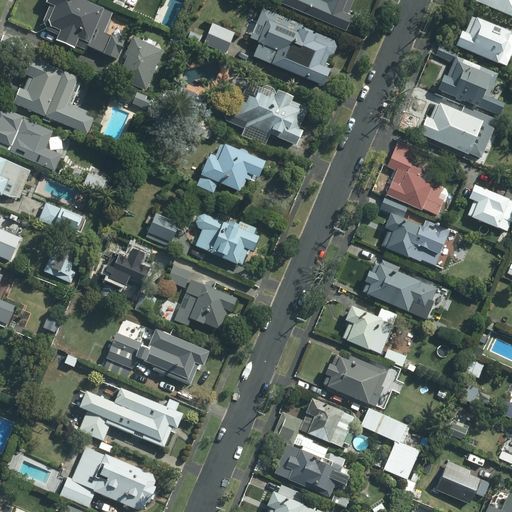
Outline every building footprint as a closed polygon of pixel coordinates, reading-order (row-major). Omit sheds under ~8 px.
[(110,11),(83,0),(43,0),(43,1),(48,3),(38,26),(55,34),(53,40),(72,48),(73,45),(83,49),(85,46),(115,59),(123,40),(102,30),(110,11)] [(277,6),(343,34),(350,18),(345,17),(352,0),(274,0),(278,2),(277,6)] [(511,0),(473,0),(472,3),(511,20),(511,0)] [(251,60),(320,89),(327,72),(322,69),(326,59),(331,57),(333,50),(331,44),(302,31),(303,28),(260,10),(247,40),(256,44),(255,45),(257,46),(251,60)] [(453,48),(496,66),(497,65),(505,68),(511,51),(511,38),(509,37),(509,35),(471,19),(464,35),(460,33),(453,48)] [(224,55),(233,34),(210,24),(201,45),(224,55)] [(144,90),(161,49),(153,46),(155,41),(142,36),(141,39),(131,35),(123,55),(125,55),(118,72),(129,77),(126,83),(144,90)] [(452,64),(457,53),(439,45),(434,56),(452,64)] [(10,101),(84,133),(90,118),(86,116),(88,111),(70,104),(77,88),(63,82),(66,77),(53,71),(55,67),(46,64),(47,61),(39,57),(37,60),(29,56),(22,72),(27,74),(21,88),(16,86),(10,101)] [(476,107),(498,117),(503,105),(487,98),(496,77),(455,58),(445,79),(442,78),(436,92),(475,109),(476,107)] [(272,139),(293,148),(300,134),(296,132),(306,110),(289,103),(290,100),(274,93),(273,96),(245,84),(235,107),(231,106),(227,107),(223,119),(224,123),(242,131),(240,136),(269,147),(272,139)] [(197,111),(203,98),(175,86),(170,99),(197,111)] [(134,92),(130,102),(146,109),(149,101),(143,99),(144,96),(134,92)] [(0,142),(20,151),(26,136),(32,138),(37,125),(19,117),(20,116),(0,106),(0,142)] [(417,136),(473,160),(486,129),(492,132),(496,120),(463,106),(460,115),(437,106),(437,107),(434,107),(428,121),(424,120),(417,136)] [(188,132),(207,141),(213,128),(194,120),(188,132)] [(417,151),(397,143),(386,168),(395,172),(385,198),(420,213),(421,211),(436,218),(442,203),(437,200),(441,191),(431,187),(433,181),(422,176),(423,173),(410,168),(417,151)] [(254,181),(261,164),(245,157),(244,154),(238,152),(234,154),(218,146),(212,159),(207,156),(194,188),(211,196),(215,186),(236,195),(245,177),(254,181)] [(37,151),(32,164),(51,173),(56,160),(37,151)] [(18,196),(29,170),(0,157),(0,193),(8,196),(18,196)] [(103,184),(104,180),(86,172),(81,185),(99,192),(100,191),(103,193),(106,185),(103,184)] [(511,224),(511,203),(473,188),(467,202),(472,204),(466,217),(470,219),(469,220),(496,231),(496,230),(506,233),(509,224),(511,224)] [(406,208),(384,199),(379,210),(402,220),(406,208)] [(79,216),(43,201),(35,220),(72,236),(77,224),(76,224),(79,216)] [(145,230),(168,240),(175,223),(157,215),(157,214),(153,212),(145,230)] [(195,245),(241,265),(247,249),(250,250),(256,235),(252,233),(254,227),(238,221),(237,224),(227,220),(226,223),(202,213),(196,216),(194,222),(197,227),(201,229),(195,245)] [(447,216),(441,213),(439,220),(445,222),(447,216)] [(423,222),(421,230),(388,216),(382,231),(387,233),(380,248),(384,250),(384,251),(406,260),(406,259),(419,264),(420,262),(434,268),(439,257),(437,256),(442,242),(444,243),(448,233),(423,222)] [(0,231),(0,253),(3,255),(11,252),(14,244),(11,236),(0,231)] [(128,288),(138,292),(148,267),(137,263),(142,250),(129,245),(126,253),(113,248),(107,264),(110,265),(107,271),(109,272),(106,278),(122,285),(120,290),(126,293),(128,288)] [(42,271),(69,282),(74,272),(68,269),(74,256),(52,247),(42,271)] [(424,312),(434,288),(418,281),(419,281),(373,262),(370,270),(367,270),(362,281),(365,282),(361,291),(379,298),(378,300),(405,311),(408,305),(424,312)] [(166,280),(183,288),(190,272),(173,265),(166,280)] [(228,311),(234,297),(189,279),(184,291),(189,293),(183,308),(178,306),(173,320),(186,325),(189,318),(201,323),(202,322),(218,329),(225,310),(228,311)] [(110,297),(113,287),(103,283),(100,293),(110,297)] [(347,321),(341,338),(380,355),(393,325),(379,319),(380,318),(348,304),(342,319),(347,321)] [(381,307),(377,316),(394,323),(397,314),(381,307)] [(64,317),(49,311),(42,328),(57,334),(64,317)] [(200,365),(206,350),(153,328),(145,347),(139,345),(140,342),(114,331),(104,357),(106,358),(102,368),(125,378),(134,357),(153,365),(151,369),(188,384),(196,364),(200,365)] [(473,340),(475,332),(468,330),(466,339),(473,340)] [(386,349),(382,358),(401,366),(405,357),(386,349)] [(380,385),(385,371),(349,355),(347,360),(338,356),(337,357),(333,355),(329,363),(327,362),(322,373),(325,374),(321,384),(366,403),(366,402),(374,406),(382,386),(380,385)] [(414,366),(408,363),(406,369),(412,371),(414,366)] [(481,368),(471,363),(467,373),(477,377),(481,368)] [(407,385),(412,374),(394,366),(389,377),(407,385)] [(471,404),(477,388),(467,384),(461,399),(471,404)] [(108,425),(161,446),(169,426),(174,428),(181,413),(174,410),(177,401),(167,398),(164,405),(117,387),(112,401),(83,390),(76,407),(85,410),(77,431),(102,441),(108,425)] [(439,389),(435,396),(443,400),(446,392),(439,389)] [(340,411),(309,398),(304,412),(306,413),(299,430),(327,443),(327,441),(340,447),(342,442),(347,445),(353,433),(346,430),(352,417),(340,411)] [(397,442),(405,425),(367,408),(359,426),(397,442)] [(301,420),(281,412),(270,437),(290,445),(301,420)] [(410,414),(407,422),(416,425),(419,417),(410,414)] [(446,433),(462,440),(467,426),(452,420),(446,433)] [(380,443),(382,438),(375,434),(373,440),(380,443)] [(417,451),(394,441),(382,469),(405,479),(417,451)] [(273,473),(326,496),(333,482),(343,486),(348,476),(337,471),(342,459),(328,453),(319,456),(318,457),(298,448),(298,449),(285,444),(273,473)] [(58,495),(86,507),(93,492),(135,509),(142,506),(144,501),(147,502),(153,486),(151,485),(153,481),(150,473),(102,453),(102,454),(83,446),(70,478),(66,476),(58,495)] [(446,461),(435,489),(467,502),(477,478),(467,474),(469,470),(446,461)] [(411,493),(414,482),(409,480),(407,487),(405,486),(404,491),(411,493)] [(280,484),(277,492),(292,499),(296,491),(280,484)] [(484,511),(511,511),(511,494),(507,492),(507,494),(494,489),(484,511)] [(323,511),(315,508),(314,511),(312,510),(314,506),(302,501),(301,503),(271,490),(264,505),(269,508),(267,511),(323,511)] [(333,492),(330,501),(344,507),(348,498),(333,492)]
